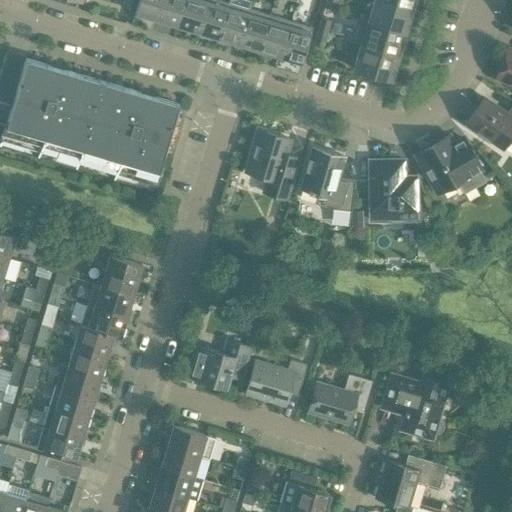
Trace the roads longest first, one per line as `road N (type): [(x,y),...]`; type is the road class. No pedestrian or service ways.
road 1 (residential): [(236,77),(397,127),(432,114),(458,87),(489,0)]
road 2 (residential): [(236,77),(144,386)]
road 3 (residential): [(345,511),(358,469),(355,448),(144,386)]
road 4 (residential): [(7,11),(236,77)]
road 5 (residential): [(144,386),(104,511)]
